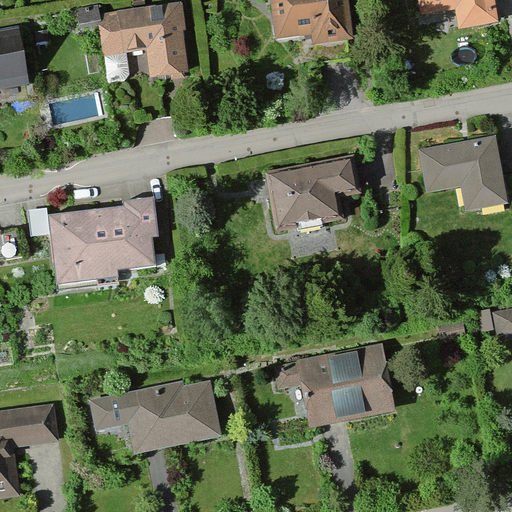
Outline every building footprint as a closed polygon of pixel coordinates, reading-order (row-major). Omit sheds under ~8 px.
[(311,49),(352,43),(345,0),(266,0),(273,43),(309,38),(311,49)] [(455,34),(496,26),(491,0),(414,0),(418,19),(452,13),(455,34)] [(144,82),(185,76),(176,8),(95,19),(101,62),(140,56),(144,82)] [(0,87),(24,83),(16,38),(0,40),(0,87)] [(463,213),(504,204),(489,138),(413,156),(423,198),(457,190),(463,213)] [(351,199),(344,164),(263,179),(273,234),(335,222),(332,203),(351,199)] [(119,212),(44,219),(50,289),(116,283),(115,273),(149,270),(146,242),(152,242),(148,204),(118,207),(119,212)] [(511,311),(491,315),(495,342),(511,338),(511,311)] [(376,348),(270,371),(275,393),(295,389),(305,434),(391,415),(376,348)] [(178,386),(87,403),(93,433),(123,428),(129,457),(218,441),(208,385),(179,391),(178,386)] [(0,495),(15,494),(10,454),(50,449),(46,409),(0,413),(0,495)] [(392,461),(361,470),(369,496),(400,487),(392,461)]
